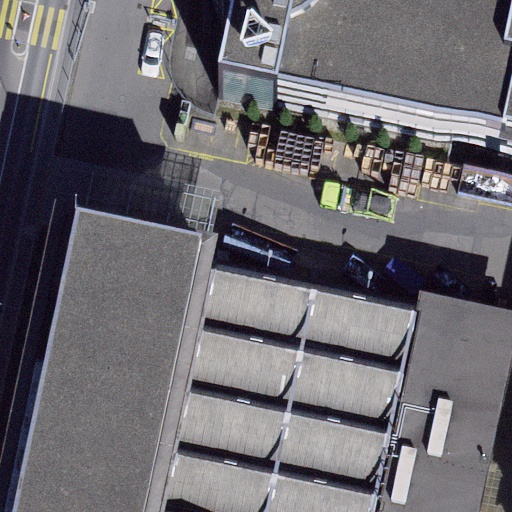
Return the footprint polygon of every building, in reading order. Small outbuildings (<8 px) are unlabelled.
[(511,171),(511,13),(435,0),(193,0),(210,38),(225,43),(211,119),(511,171)] [(173,511),(224,280),(70,246),(10,511),(173,511)] [(380,511),(419,322),(224,280),(173,511),(380,511)] [(494,511),(511,427),(511,340),(419,322),(380,511),(494,511)] [(511,511),(511,427),(494,511),(511,511)]
